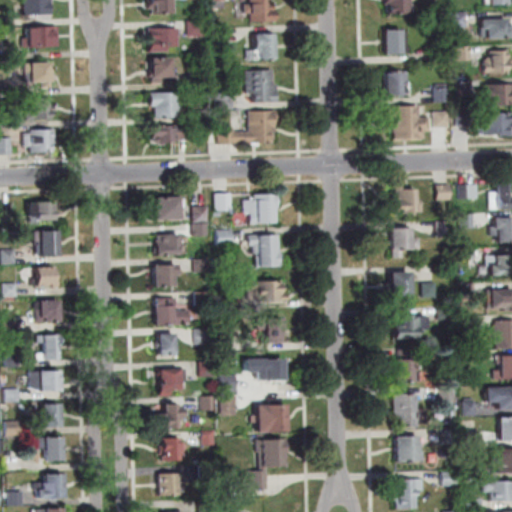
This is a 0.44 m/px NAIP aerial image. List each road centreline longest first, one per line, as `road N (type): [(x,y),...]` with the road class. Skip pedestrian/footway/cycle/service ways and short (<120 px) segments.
road 1 (residential): [(0,177),(511,158)]
road 2 (residential): [(342,493),(329,0)]
road 3 (residential): [(109,414),(99,24)]
